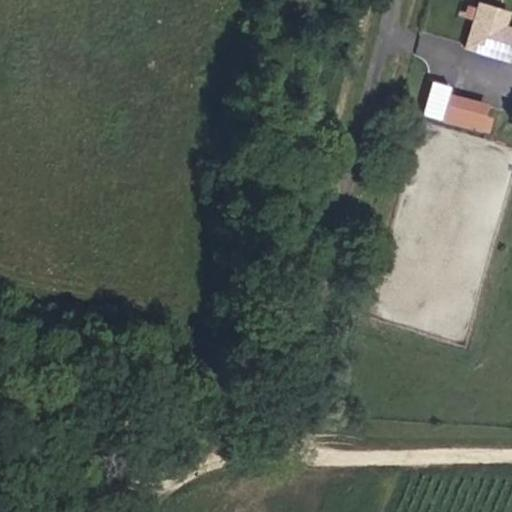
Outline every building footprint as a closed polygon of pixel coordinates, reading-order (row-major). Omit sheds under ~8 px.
[(466,30),(481,34),(490,4),(475,1),(466,30)] [(461,44),(491,52),(496,38),(511,42),(511,38),(511,26),(501,24),(505,8),(490,4),(481,34),(466,30),(461,44)] [(511,42),(496,38),(491,52),(507,56),(511,42)] [(439,118),(448,84),(429,79),(420,112),(439,118)] [(487,109),(450,97),(446,112),(482,123),(487,109)]
